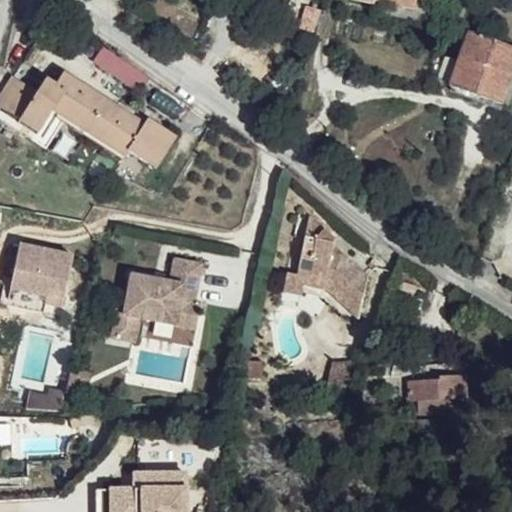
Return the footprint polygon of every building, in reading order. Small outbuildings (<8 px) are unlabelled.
[(455,0),(414,0),(451,10),(455,0)] [(511,116),(511,30),(494,26),(473,106),(511,116)] [(143,94),(152,80),(106,49),(97,63),(143,94)] [(37,97),(20,128),(41,140),(54,117),(129,161),(133,155),(161,171),(179,138),(150,122),(146,128),(62,81),(55,91),(44,86),(37,97)] [(19,118),(15,134),(20,128),(37,97),(29,103),(19,118)] [(10,131),(15,134),(19,118),(10,131)] [(324,251),(332,241),(306,213),(294,271),(297,272),(301,278),(301,282),(323,287),(344,311),(348,308),(358,310),(366,280),(333,257),(324,251)] [(332,241),(324,251),(333,257),(332,241)] [(21,277),(16,296),(52,305),(50,312),(66,315),(79,264),(27,252),(26,257),(18,255),(12,274),(21,277)] [(181,307),(195,310),(204,272),(176,266),(172,287),(136,280),(125,317),(116,316),(111,344),(134,348),(140,326),(175,333),(181,307)] [(284,269),(280,288),(298,292),(301,282),(301,278),(297,272),(294,271),(284,269)] [(52,305),(16,296),(14,305),(50,314),(50,312),(52,305)] [(203,312),(195,310),(181,307),(175,333),(196,339),(203,312)] [(348,308),(344,311),(354,322),(358,310),(348,308)] [(242,360),(244,376),(260,374),(258,358),(242,360)] [(413,368),(412,413),(446,414),(446,396),(466,396),(467,368),(413,368)] [(25,410),(61,414),(65,394),(51,391),(49,398),(30,393),(25,410)] [(493,432),(493,411),(468,410),(468,414),(469,432),(493,432)] [(469,432),(468,414),(437,414),(436,433),(469,432)]
